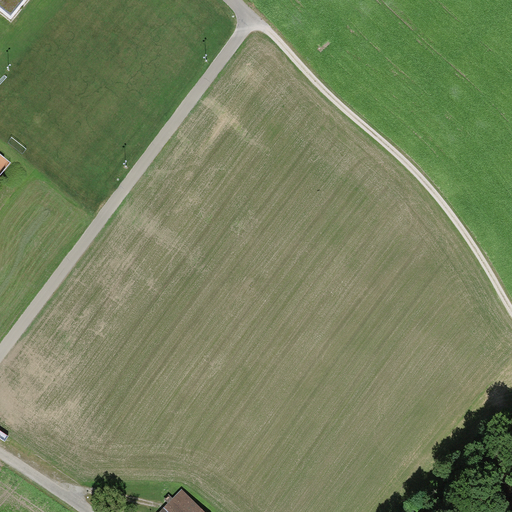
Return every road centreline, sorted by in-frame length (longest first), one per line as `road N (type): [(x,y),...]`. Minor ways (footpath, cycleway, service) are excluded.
road 1 (unclassified): [(247,19),(0,359)]
road 2 (track): [(511,315),(428,189),(247,19)]
